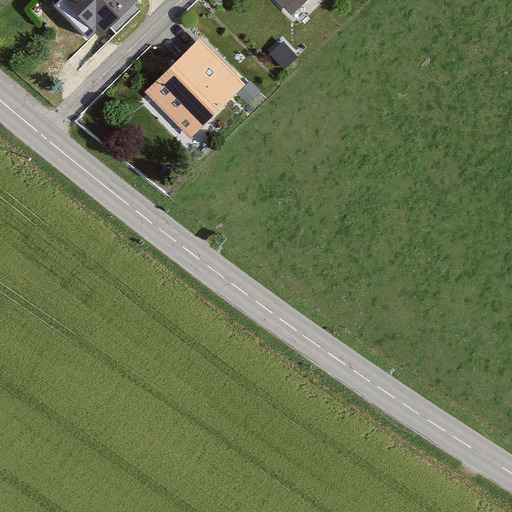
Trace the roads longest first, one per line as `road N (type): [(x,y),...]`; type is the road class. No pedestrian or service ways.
road 1 (secondary): [(43,136),(311,341),(511,473)]
road 2 (residential): [(43,136),(183,0)]
